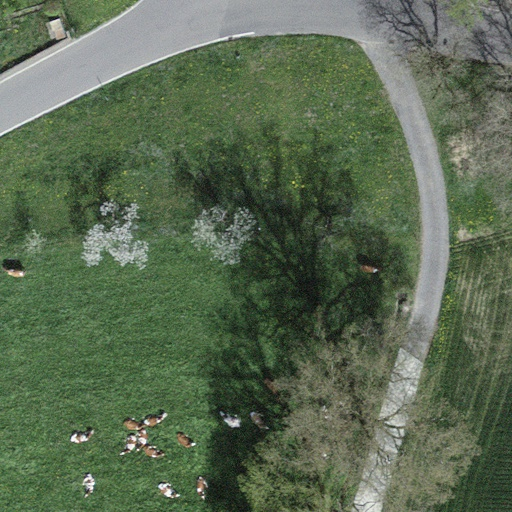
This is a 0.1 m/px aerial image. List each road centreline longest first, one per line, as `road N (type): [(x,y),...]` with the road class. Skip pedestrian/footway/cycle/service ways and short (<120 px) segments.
road 1 (track): [(365,511),(426,308),(435,250),(423,143),(370,10)]
road 2 (unclassified): [(370,10),(265,5),(149,32)]
road 3 (unclassified): [(149,32),(0,111)]
road 4 (unclassified): [(511,36),(370,10)]
